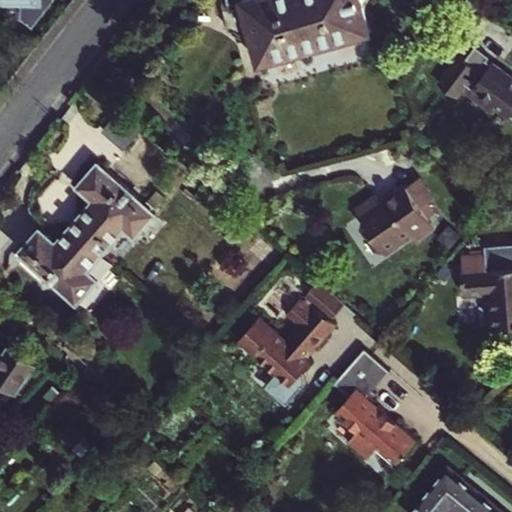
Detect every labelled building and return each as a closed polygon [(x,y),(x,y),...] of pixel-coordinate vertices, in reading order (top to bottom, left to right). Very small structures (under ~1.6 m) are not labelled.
[(14,0),(25,0),(25,19),(36,28),(58,0),(14,0)] [(372,31),(363,0),(243,0),(245,4),(251,24),(262,63),(372,31)] [(251,24),(245,4),(226,10),(232,30),(251,24)] [(511,70),(494,57),(467,91),(486,105),(493,97),(511,111),(511,70)] [(120,112),(103,131),(124,150),(141,130),(120,112)] [(126,227),(135,235),(155,213),(97,162),(77,184),(94,199),(56,241),(39,227),(19,250),(24,255),(18,262),(37,279),(43,272),(77,302),(98,278),(88,270),(126,227)] [(408,186),(406,183),(383,200),(380,196),(377,198),(372,197),(362,205),(361,209),(359,211),(373,232),(372,240),(377,248),(385,250),(387,252),(413,234),(416,238),(435,224),(429,216),(408,186)] [(511,266),(463,272),(466,297),(490,294),(493,327),(511,324),(511,266)] [(272,382),(294,402),(313,379),(313,370),(308,366),(313,359),(310,356),(339,323),(333,317),(346,302),(322,281),(308,296),(311,298),(317,304),(300,323),(293,331),(295,333),(291,339),(263,314),(241,339),(280,373),(272,382)] [(317,304),(311,298),(306,304),(303,301),(290,315),(300,323),(317,304)] [(0,359),(0,390),(5,384),(17,392),(36,365),(9,347),(0,359)] [(365,348),(333,384),(350,399),(337,413),(359,432),(348,444),(367,460),(378,448),(397,465),(418,440),(370,398),(376,392),(373,390),(391,370),(365,348)] [(449,511),(453,508),(457,511),(504,511),(448,467),(412,511),(449,511)]
